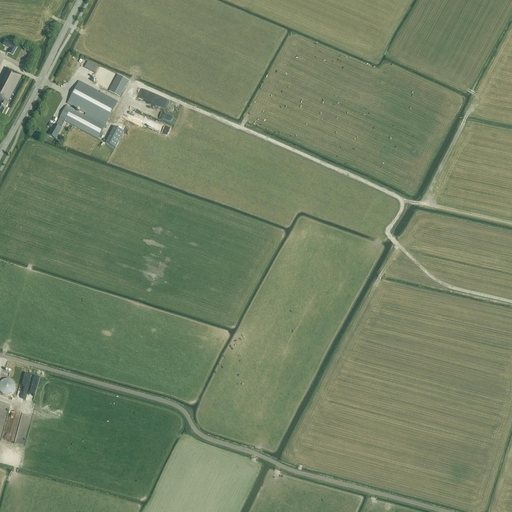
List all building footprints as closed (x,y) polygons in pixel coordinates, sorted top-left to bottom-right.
[(7,42),(5,46),(11,49),(9,53),(13,55),(17,47),(7,42)] [(6,54),(3,59),(9,62),(11,56),(6,54)] [(23,76),(10,70),(6,68),(0,78),(0,102),(1,103),(0,103),(0,116),(1,117),(8,103),(9,104),(23,76)] [(120,97),(128,81),(117,75),(109,91),(120,97)] [(98,139),(117,102),(79,82),(67,104),(86,113),(84,116),(66,106),(59,118),(60,119),(56,126),(54,125),(48,135),(56,139),(61,129),(65,121),(98,139)] [(167,135),(169,129),(157,123),(154,130),(167,135)] [(115,148),(124,132),(114,127),(105,143),(115,148)] [(29,390),(35,392),(39,378),(33,376),(29,390)] [(0,382),(0,393),(1,394),(1,395),(3,395),(4,396),(5,396),(6,397),(8,397),(9,396),(10,396),(11,396),(12,395),(13,394),(14,393),(15,392),(15,391),(16,389),(16,388),(16,387),(16,386),(15,384),(15,383),(14,382),(13,381),(12,380),(11,380),(10,379),(9,379),(7,379),(6,379),(5,379),(3,380),(2,380),(1,381),(0,382)] [(4,409),(6,410),(8,405),(0,401),(0,415),(5,417),(6,413),(3,412),(4,409)]
